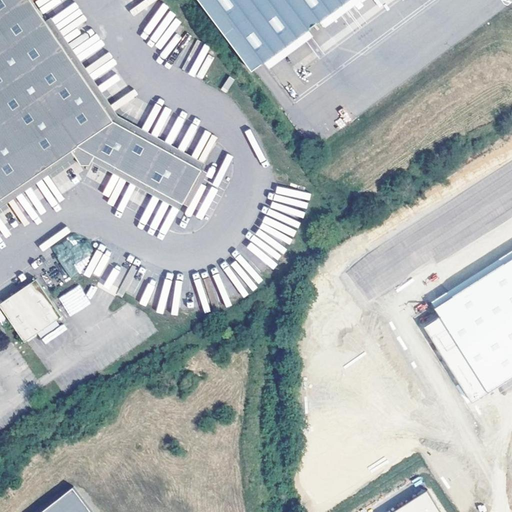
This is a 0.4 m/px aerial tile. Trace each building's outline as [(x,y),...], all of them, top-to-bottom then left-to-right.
[(183,203),(202,170),(116,122),(31,0),(0,0),(0,200),(72,151),(76,157),(80,165),(90,165),(92,162),(96,155),(183,203)] [(40,0),(31,0),(116,122),(202,170),(206,164),(120,117),(40,0)] [(203,0),(253,69),(347,0),(203,0)] [(268,69),(313,37),(309,31),(264,64),(268,69)] [(229,76),(221,89),(226,92),(235,79),(229,76)] [(119,98),(122,103),(137,95),(134,90),(119,98)] [(72,151),(0,200),(0,209),(76,157),(72,151)] [(96,155),(92,162),(180,210),(183,203),(96,155)] [(202,170),(183,203),(190,207),(208,173),(202,170)] [(511,375),(511,259),(436,307),(441,315),(424,326),(472,401),(511,375)] [(37,279),(0,303),(0,304),(25,341),(62,315),(37,279)] [(79,285),(58,297),(70,316),(91,303),(79,285)] [(92,511),(73,487),(40,511),(92,511)] [(391,511),(442,511),(428,489),(391,511)]
